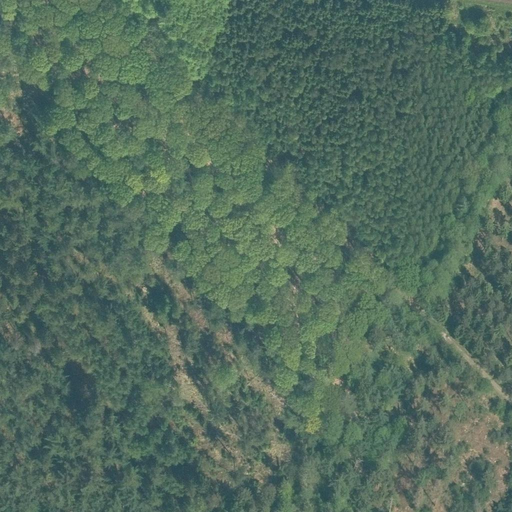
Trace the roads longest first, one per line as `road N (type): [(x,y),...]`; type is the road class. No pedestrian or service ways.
road 1 (track): [(92,0),(436,333)]
road 2 (track): [(345,511),(436,333)]
